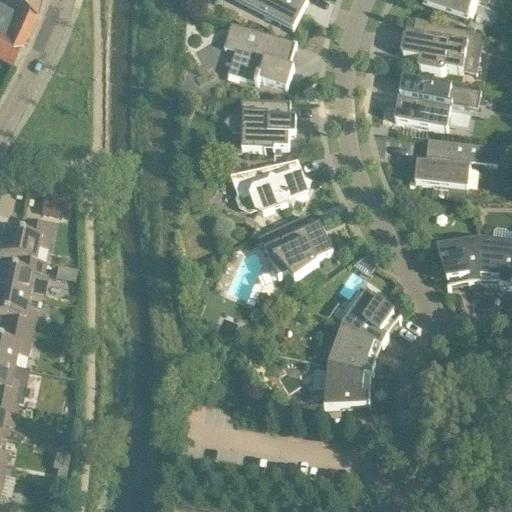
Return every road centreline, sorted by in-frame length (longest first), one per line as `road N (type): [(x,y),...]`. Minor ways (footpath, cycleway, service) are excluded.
road 1 (residential): [(435,326),(354,178),(343,116),(345,49),(365,0)]
road 2 (residential): [(437,466),(407,421),(405,390),(418,344),(435,326)]
road 3 (residential): [(0,136),(67,0)]
